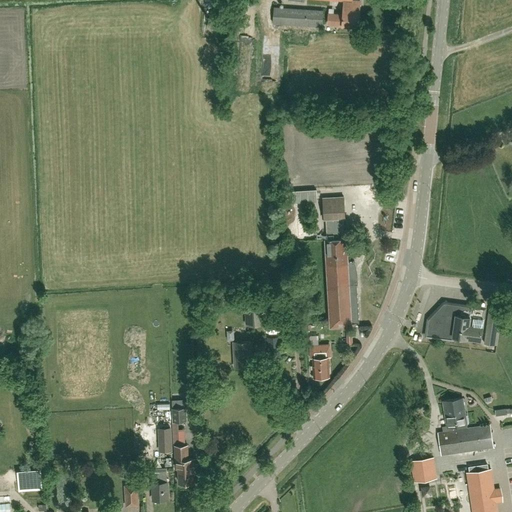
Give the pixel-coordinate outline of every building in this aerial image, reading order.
[(360,1),(352,0),(342,0),(344,0),(343,11),(342,11),(342,15),(328,14),(327,24),(358,26),(359,12),(360,1)] [(322,27),(323,11),(274,8),(273,24),(322,27)] [(351,325),(349,285),(357,284),(357,287),(358,287),(358,278),(357,269),(354,260),(353,260),(354,261),(347,262),(346,238),(344,238),(343,218),(344,218),(343,197),(322,198),(323,219),(325,219),(327,239),(325,239),(330,327),(351,325)] [(298,235),(308,235),(307,216),(307,206),(300,206),(301,213),(289,214),(289,230),(298,229),(298,235)] [(391,220),(390,206),(382,207),(383,220),(391,220)] [(390,257),(380,258),(380,269),(390,269),(390,257)] [(244,289),(245,296),(258,295),(258,293),(261,292),(261,288),(244,289)] [(264,324),(263,313),(262,302),(245,303),(246,325),(264,324)] [(483,319),(470,317),(471,307),(444,303),(428,319),(426,335),(452,339),(453,337),(467,339),(467,338),(480,340),(483,319)] [(499,311),(488,310),(484,344),(497,346),(500,325),(497,325),(499,311)] [(268,357),(281,357),(280,337),(267,337),(268,357)] [(235,367),(251,366),(250,341),(234,342),(235,367)] [(322,376),(330,376),(329,356),(331,356),(330,344),(309,345),(310,358),(313,358),(313,365),(311,365),(312,369),(314,368),(314,376),(316,376),(318,377),(321,377),(322,376)] [(490,424),(467,428),(466,423),(468,423),(467,415),(465,416),(462,398),(443,401),(447,426),(442,427),(443,431),(438,432),(441,455),(493,447),(490,424)] [(171,408),(172,422),(187,421),(186,407),(171,408)] [(173,436),(153,437),(154,446),(173,445),(173,436)] [(187,445),(175,446),(176,469),(178,468),(179,483),(182,483),(183,485),(188,485),(189,483),(193,482),(192,470),(194,470),(194,459),(187,459),(187,445)] [(171,447),(160,448),(160,466),(172,465),(171,447)] [(434,458),(419,460),(410,461),(413,482),(437,478),(436,476),(434,458)] [(167,499),(167,483),(166,483),(166,468),(152,469),(153,484),(152,484),(153,500),(167,499)] [(498,500),(497,490),(492,490),(489,470),(491,470),(491,469),(467,472),(467,473),(470,473),(475,511),(495,511),(494,501),(498,500)] [(467,474),(459,474),(459,484),(467,484),(467,474)] [(126,506),(137,505),(136,485),(124,486),(126,506)]
